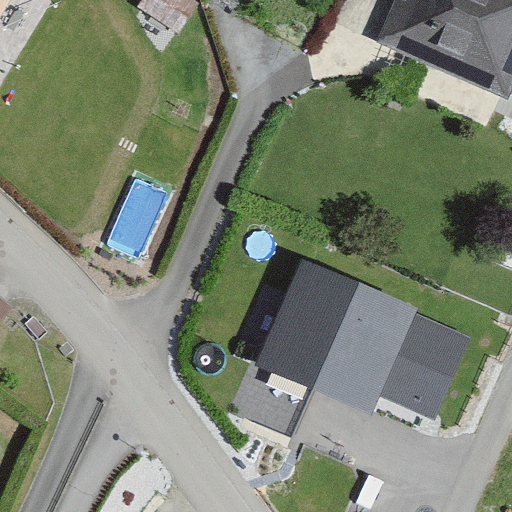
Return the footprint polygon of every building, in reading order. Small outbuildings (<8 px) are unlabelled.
[(0,0),(0,30),(18,0),(0,0)] [(511,98),(511,0),(401,0),(382,42),(511,100),(511,98)] [(373,420),(416,323),(307,275),(264,372),(373,420)] [(497,323),(447,302),(431,340),(481,361),(497,323)] [(0,342),(16,322),(0,310),(0,342)]
